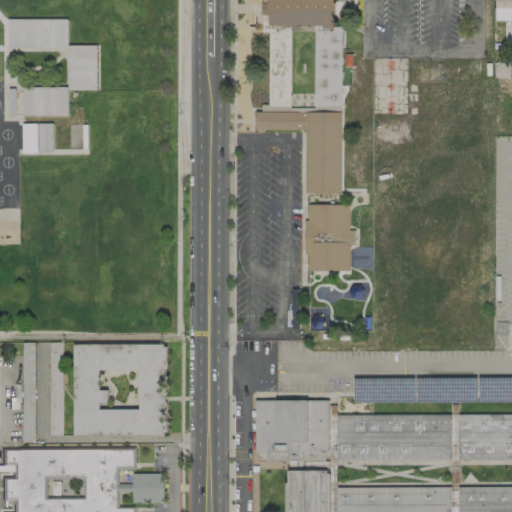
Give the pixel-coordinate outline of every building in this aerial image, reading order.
[(331,28),(331,0),(261,0),(260,13),(267,12),(266,24),(331,28)] [(511,0),(494,0),(495,21),(511,20),(511,0)] [(7,48),(66,49),(67,20),(8,19),(7,48)] [(289,31),(267,31),(267,106),(289,105),(289,31)] [(313,105),(340,105),(341,32),(312,31),(313,105)] [(68,90),(97,90),(97,45),(67,46),(68,90)] [(509,77),(508,66),(494,66),(494,77),(509,77)] [(67,87),(22,87),(23,117),(67,116),(67,87)] [(338,190),(339,112),(250,109),(255,128),(304,129),(304,191),(338,190)] [(348,204),(307,204),(307,221),(304,220),(303,253),(307,253),(305,270),(347,267),(347,241),(312,242),(312,233),(347,232),(348,204)] [(73,435),(165,435),(165,344),(73,344),(73,435)] [(328,400),(328,448),(254,451),(254,401),(328,400)] [(511,413),(511,458),(457,458),(457,415),(511,413)] [(449,414),(449,460),(336,460),(336,415),(449,414)] [(135,511),(135,508),(118,508),(118,493),(132,493),(132,484),(118,484),(118,469),(133,469),(133,449),(3,449),(3,465),(14,465),(14,479),(4,479),(4,499),(14,499),(14,511),(135,511)] [(326,470),(326,511),(288,511),(288,470),(326,470)] [(132,474),(133,503),(164,502),(164,474),(132,474)] [(511,511),(511,486),(457,486),(457,511),(511,511)] [(449,511),(449,487),(335,487),(335,511),(449,511)]
